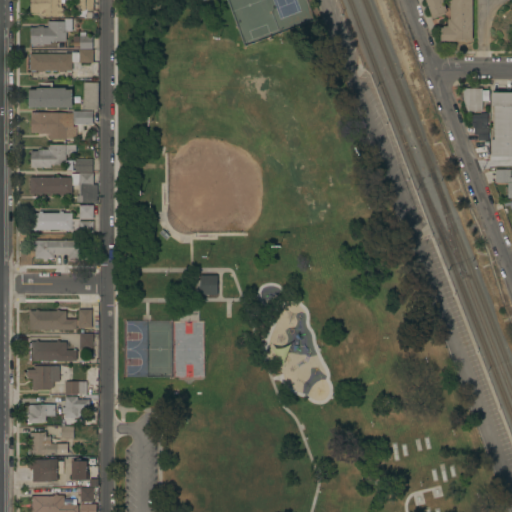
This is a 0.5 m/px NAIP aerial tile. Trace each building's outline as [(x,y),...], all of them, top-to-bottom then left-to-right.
[(61,0),(61,8),(64,8),(64,16),(41,17),(41,13),(30,14),(30,0),(61,0)] [(93,0),(93,11),(92,11),(92,18),(81,18),(81,11),(78,11),(78,0),(93,0)] [(472,0),(472,41),(440,41),(440,27),(443,27),(443,25),(447,25),(447,19),(450,19),(450,0),(443,0),(446,11),(444,11),(445,14),(433,18),(426,0),(472,0)] [(65,21),(65,18),(76,19),(76,31),(66,31),(66,42),(50,41),(50,45),(37,44),(37,46),(32,46),(32,45),(31,45),(31,43),(29,43),(30,38),(30,27),(37,27),(37,26),(43,26),(43,27),(48,27),(48,21),(65,21)] [(80,46),(73,46),(73,42),(80,42),(80,32),(85,32),(85,36),(92,36),(92,49),(80,49),(80,46)] [(93,50),(93,62),(72,62),(72,71),(63,71),(63,72),(59,72),(59,71),(42,70),(42,72),(39,72),(39,70),(30,70),(30,53),(71,53),(71,52),(79,52),(79,49),(93,50)] [(98,110),(83,110),(83,82),(98,82),(98,110)] [(28,108),(28,90),(36,90),(36,88),(65,88),(65,89),(72,89),(72,107),(28,108)] [(463,89),(482,89),(482,90),(489,90),(489,101),(482,101),(482,111),(467,111),(463,100),(463,89)] [(511,93),(511,156),(491,156),(491,139),(494,139),(494,106),(492,106),(492,93),(511,93)] [(92,111),(92,124),(72,124),(72,111),(92,111)] [(66,112),(66,139),(49,139),(49,137),(48,137),(48,134),(38,134),(38,133),(30,133),(30,112),(66,112)] [(477,140),(477,135),(474,135),(474,127),(473,127),(471,122),(471,121),(472,114),(480,114),(480,113),(487,113),(487,121),(488,121),(488,140),(477,140)] [(51,165),(51,168),(31,168),(31,151),(37,151),(37,150),(43,150),(43,151),(48,151),(48,147),(50,147),(50,144),(65,144),(65,141),(77,141),(77,155),(66,155),(66,165),(51,165)] [(92,159),(92,172),(75,172),(75,159),(92,159)] [(511,198),(508,198),(507,183),(495,183),(495,169),(510,169),(510,177),(511,177),(511,198)] [(71,177),(71,174),(79,174),(79,173),(93,173),(93,184),(98,184),(97,202),(76,202),(76,195),(79,195),(79,185),(72,185),(72,194),(63,194),(63,196),(57,196),(57,194),(30,194),(30,177),(71,177)] [(80,219),(79,205),(93,205),(94,219),(80,219)] [(80,219),(80,221),(93,221),(93,233),(71,233),(71,230),(68,230),(68,231),(66,231),(66,230),(31,231),(30,214),(39,214),(39,211),(43,211),(43,214),(44,214),(44,212),(48,212),(48,213),(59,213),(59,211),(63,211),(63,213),(72,213),(72,219),(80,219)] [(80,240),(81,259),(79,259),(79,260),(75,260),(75,259),(69,259),(69,254),(54,255),(54,258),(47,259),(47,260),(44,260),(44,258),(35,259),(35,249),(31,249),(31,241),(80,240)] [(201,295),(201,276),(217,275),(217,295),(201,295)] [(29,330),(29,311),(36,311),(36,310),(39,310),(39,311),(57,311),(57,310),(59,310),(59,311),(66,311),(66,319),(78,319),(78,309),(92,309),(92,328),(78,328),(78,326),(76,326),(76,330),(29,330)] [(93,348),(79,348),(79,334),(93,334),(93,348)] [(29,361),(29,342),(35,342),(35,341),(38,341),(38,342),(56,342),(56,341),(60,341),(60,342),(66,342),(66,350),(76,350),(76,361),(29,361)] [(99,365),(99,395),(65,394),(65,382),(86,382),(86,365),(99,365)] [(59,366),(59,382),(53,382),(53,388),(50,388),(50,390),(31,390),(31,379),(25,379),(25,377),(24,375),(24,372),(25,370),(25,369),(34,369),(33,366),(59,366)] [(77,397),(77,399),(90,400),(89,409),(77,408),(77,419),(65,418),(65,413),(62,413),(62,407),(64,407),(64,396),(77,397)] [(55,404),(55,416),(46,416),(46,423),(30,423),(30,424),(25,424),(25,418),(26,418),(26,413),(27,413),(27,404),(55,404)] [(74,426),(74,438),(61,438),(61,426),(74,426)] [(46,432),(46,437),(51,437),(51,444),(58,444),(59,455),(42,455),(42,454),(30,454),(30,455),(27,455),(27,445),(26,445),(26,438),(29,438),(28,432),(46,432)] [(57,459),(57,481),(30,481),(30,468),(27,468),(27,459),(57,459)] [(72,461),(87,461),(87,471),(88,471),(88,480),(72,480),(72,461)] [(93,488),(93,502),(80,502),(80,488),(93,488)] [(30,511),(30,495),(37,495),(37,494),(39,494),(39,495),(54,495),(54,494),(57,494),(57,495),(64,495),(64,496),(69,496),(69,503),(70,503),(70,504),(78,505),(78,511),(30,511)] [(79,511),(95,511),(96,504),(80,503),(79,511)]
